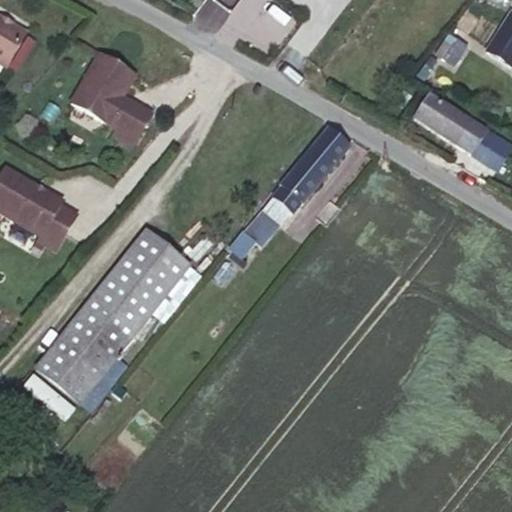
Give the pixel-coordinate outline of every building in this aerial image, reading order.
[(511,15),(486,53),(511,70),(511,69),(511,15)] [(0,65),(6,69),(25,35),(0,20),(0,65)] [(122,98),(134,78),(98,57),(70,106),(115,132),(113,137),(133,148),(152,116),(129,103),(125,105),(122,98)] [(413,121),(456,148),(470,125),(428,99),(413,121)] [(470,125),(456,148),(475,160),(489,137),(470,125)] [(279,228),(290,216),(291,217),(301,205),(302,206),(349,147),(327,129),(279,188),(280,189),(262,213),(279,228)] [(489,137),(475,160),(496,174),(511,151),(489,137)] [(34,192),(3,173),(0,177),(0,219),(39,241),(36,246),(54,256),(75,221),(57,211),(60,206),(42,196),(41,197),(34,193),(34,192)] [(188,268),(145,234),(35,370),(78,405),(188,268)] [(254,244),(242,235),(228,252),(240,261),(254,244)]
